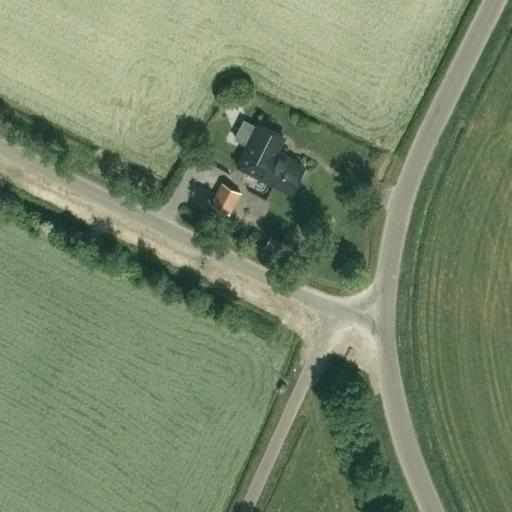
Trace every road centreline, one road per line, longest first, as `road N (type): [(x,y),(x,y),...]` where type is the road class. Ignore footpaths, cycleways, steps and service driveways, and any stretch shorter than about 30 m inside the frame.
road 1 (unclassified): [(338,312),(0,149)]
road 2 (unclassified): [(382,314),(411,170),(495,0)]
road 3 (unclassified): [(338,312),(243,511)]
road 4 (unclassified): [(430,511),(396,418),(382,314)]
